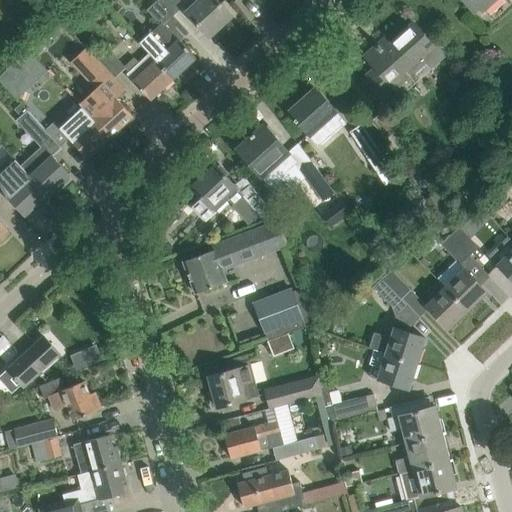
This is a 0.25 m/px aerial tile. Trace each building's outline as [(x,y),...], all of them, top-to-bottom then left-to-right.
[(188,0),(181,6),(208,36),(231,15),(216,0),(199,0),(196,4),(192,0),(188,0)] [(511,0),(474,0),(483,10),(493,0),(511,0)] [(150,53),(173,78),(195,57),(163,22),(140,43),(150,53)] [(121,23),(116,28),(124,37),(129,32),(121,23)] [(430,69),(448,54),(436,40),(431,44),(414,24),(384,50),(378,44),(375,47),(365,56),(365,55),(364,56),(375,68),(363,79),(383,101),(396,90),(391,85),(421,58),(430,69)] [(129,32),(124,37),(133,47),(139,42),(129,32)] [(92,35),(87,39),(94,46),(99,42),(92,35)] [(26,48),(0,75),(0,80),(18,100),(37,83),(26,72),(37,61),(26,48)] [(82,107),(109,137),(132,115),(116,98),(125,90),(86,48),(71,61),(100,92),(83,108),(82,107)] [(98,59),(114,77),(125,68),(108,50),(98,59)] [(150,53),(139,63),(127,74),(150,99),(173,78),(156,60),(150,53)] [(294,120),(296,122),(297,121),(309,135),(328,118),(334,125),(342,118),(315,89),(289,112),(295,118),(294,120)] [(28,109),(22,102),(14,108),(21,115),(27,110),(28,109)] [(109,137),(82,107),(61,126),(71,136),(89,155),(109,137)] [(27,110),(14,122),(42,152),(46,149),(52,156),(61,148),(27,110)] [(71,136),(61,126),(55,120),(46,128),(61,146),(71,136)] [(361,123),(349,131),(378,175),(390,167),(361,123)] [(251,138),(237,150),(270,187),(296,163),(287,153),(288,153),(264,126),(255,134),(253,133),(250,136),(251,138)] [(42,152),(23,170),(49,199),(60,188),(57,185),(69,174),(52,156),(46,149),(42,152)] [(12,159),(0,170),(0,186),(7,197),(23,216),(36,204),(39,208),(49,199),(23,170),(12,159)] [(310,161),(299,169),(322,200),(332,192),(310,161)] [(191,207),(204,221),(228,200),(234,206),(242,198),(263,222),(277,216),(243,176),(234,184),(215,164),(205,173),(202,169),(204,168),(188,182),(201,197),(191,207)] [(438,190),(420,200),(437,232),(455,222),(438,190)] [(339,201),(322,213),(331,225),(348,213),(339,201)] [(459,226),(449,235),(469,256),(479,247),(470,238),(490,218),(480,208),(460,228),(459,226)] [(0,237),(8,230),(0,221),(0,237)] [(183,261),(195,293),(226,281),(222,270),(287,245),(278,221),(212,245),(214,250),(183,261)] [(449,235),(440,243),(461,264),(469,256),(449,235)] [(511,280),(511,241),(508,237),(488,256),(511,280)] [(464,268),(445,287),(467,310),(486,291),(464,268)] [(381,279),(401,299),(409,291),(389,271),(381,279)] [(393,307),(401,299),(381,279),(373,287),(393,307)] [(425,306),(447,329),(467,310),(445,287),(425,306)] [(292,288),(254,303),(268,339),(313,322),(300,289),(293,291),(292,288)] [(396,321),(391,337),(374,331),(369,348),(386,353),(416,363),(422,345),(425,337),(408,332),(410,325),(396,321)] [(23,386),(59,354),(43,336),(7,369),(23,386)] [(97,343),(71,354),(77,369),(103,358),(97,343)] [(416,363),(386,353),(381,367),(374,365),(370,377),(408,389),(411,380),(416,363)] [(217,405),(217,407),(259,395),(249,359),(233,364),(235,369),(209,376),(213,391),(208,393),(212,407),(217,405)] [(319,376),(265,389),(270,409),(322,396),(319,376)] [(72,420),(101,408),(94,392),(89,394),(83,381),(64,389),(60,378),(39,386),(44,397),(47,396),(53,410),(66,405),(72,420)] [(355,385),(331,392),(338,418),(378,407),(374,393),(359,397),(355,385)] [(426,408),(423,398),(390,407),(393,416),(388,418),(392,432),(403,428),(407,442),(441,433),(434,406),(426,408)] [(318,405),(330,444),(338,442),(325,402),(318,405)] [(32,443),(56,437),(57,437),(53,419),(14,429),(18,447),(32,443)] [(271,443),(270,438),(281,435),(277,420),(224,435),(230,458),(261,450),(269,448),(271,443)] [(407,442),(411,456),(395,460),(399,473),(448,460),(441,433),(407,442)] [(73,444),(81,473),(120,463),(116,446),(112,447),(109,435),(73,444)] [(32,443),(37,462),(61,455),(56,437),(32,443)] [(315,437),(273,447),(276,460),(318,450),(315,437)] [(351,444),(339,447),(341,455),(353,452),(351,444)] [(448,460),(399,473),(406,499),(391,503),(393,511),(397,511),(416,507),(449,499),(446,490),(456,488),(448,460)] [(125,480),(120,463),(74,475),(78,490),(60,495),(61,502),(36,508),(36,511),(81,511),(79,504),(97,500),(124,493),(121,481),(125,480)] [(277,498),(281,511),(305,505),(320,502),(317,491),(303,495),(299,482),(292,484),(288,471),(268,476),(265,467),(242,473),(244,482),(237,484),(243,507),(277,498)] [(343,474),(346,486),(363,482),(360,469),(343,474)] [(461,511),(460,506),(451,509),(449,499),(416,507),(417,511),(461,511)]
